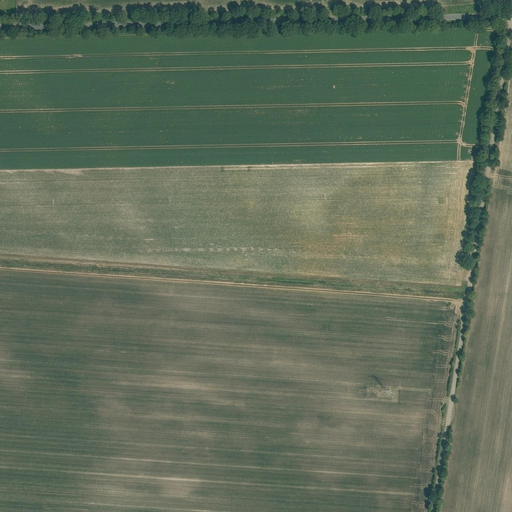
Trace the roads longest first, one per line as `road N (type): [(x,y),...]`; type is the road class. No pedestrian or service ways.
road 1 (unclassified): [(0,24),(511,15)]
road 2 (unclassified): [(434,511),(511,15)]
